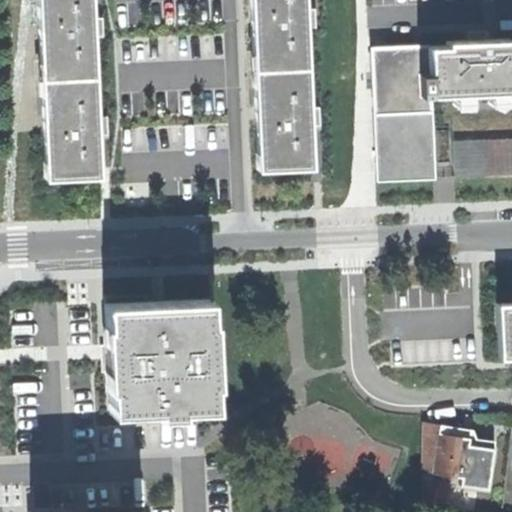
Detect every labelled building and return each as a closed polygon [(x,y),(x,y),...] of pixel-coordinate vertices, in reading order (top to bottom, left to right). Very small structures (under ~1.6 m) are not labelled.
[(90,0),(37,0),(45,178),(99,176),(97,135),(96,116),(92,37),(91,17),(90,0)] [(257,0),(261,165),(314,163),(313,119),(311,16),(310,0),(257,0)] [(103,17),(91,17),(92,37),(103,36),(103,17)] [(381,174),(440,172),(437,89),(511,85),(511,32),(483,34),(453,35),(453,40),(435,41),(435,39),(375,41),(381,174)] [(106,115),(96,116),(97,135),(107,135),(106,115)] [(461,172),(511,170),(511,133),(459,136),(461,172)] [(217,380),(214,380),(212,320),(215,320),(214,297),(110,301),(111,324),(116,324),(117,356),(118,383),(114,383),(115,408),(218,404),(217,380)] [(432,473),(438,433),(440,424),(422,421),(422,471),(432,473)] [(438,433),(456,436),(457,427),(440,424),(438,433)] [(464,428),(457,427),(456,436),(460,436),(474,438),(471,429),(464,428)] [(454,475),(460,436),(456,436),(438,433),(432,473),(454,475)] [(474,438),(460,436),(454,475),(460,476),(459,484),(486,488),(493,440),(474,438)]
